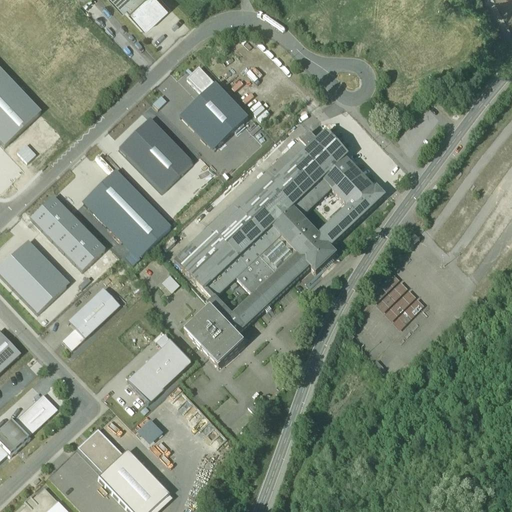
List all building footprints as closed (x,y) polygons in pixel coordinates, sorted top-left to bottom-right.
[(146,30),(169,9),(160,0),(108,0),(122,14),(127,10),(146,30)] [(186,84),(203,101),(215,89),(199,72),(186,84)] [(0,73),(0,147),(4,152),(41,117),(0,73)] [(203,101),(180,122),(213,156),(248,124),(215,89),(203,101)] [(192,169),(148,123),(117,152),(161,199),(192,169)] [(309,136),(175,264),(197,287),(192,291),(207,307),(215,301),(236,281),(281,239),(301,220),(307,215),(331,191),(348,209),(324,233),(319,239),(330,251),(385,199),(377,191),(375,193),(346,161),(349,159),(327,136),(318,145),(309,136)] [(115,174),(81,207),(137,266),(172,233),(115,174)] [(51,202),(31,222),(81,274),(101,254),(51,202)] [(277,278),(259,259),(236,281),(254,300),(233,320),(215,301),(207,307),(206,308),(211,313),(212,312),(237,339),(310,270),(316,276),(336,257),(330,251),(319,239),(324,233),(307,215),(301,220),(281,239),(299,258),(277,278)] [(415,241),(414,239),(411,239),(407,243),(411,247),(415,244),(415,241)] [(0,271),(0,280),(36,319),(65,292),(24,248),(0,271)] [(400,331),(425,307),(392,275),(372,295),(381,303),(376,308),(400,331)] [(170,278),(162,286),(172,296),(180,288),(170,278)] [(71,356),(119,311),(102,293),(67,326),(74,333),(61,345),(71,356)] [(237,339),(212,312),(211,313),(185,336),(219,372),(245,348),(237,339)] [(0,376),(19,359),(0,339),(0,376)] [(126,389),(148,411),(192,368),(164,339),(156,347),(162,354),(126,389)] [(42,399),(13,427),(27,442),(57,414),(42,399)] [(29,444),(27,442),(13,427),(10,424),(0,433),(0,453),(6,461),(9,463),(29,444)] [(147,425),(134,438),(147,451),(160,439),(147,425)] [(77,455),(101,482),(122,462),(97,436),(77,455)] [(126,459),(122,462),(101,482),(97,485),(122,511),(157,511),(167,503),(126,459)] [(50,511),(56,507),(43,493),(24,511),(50,511)]
